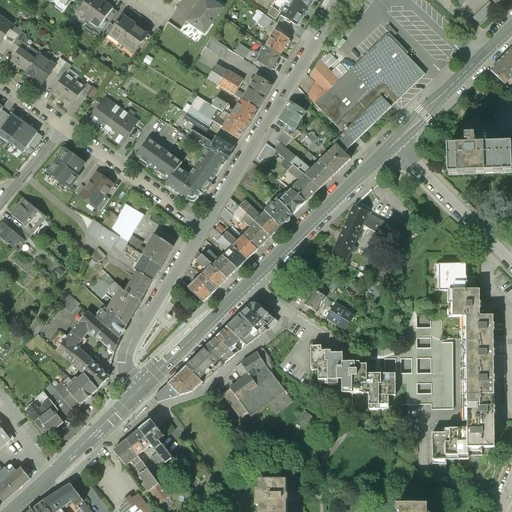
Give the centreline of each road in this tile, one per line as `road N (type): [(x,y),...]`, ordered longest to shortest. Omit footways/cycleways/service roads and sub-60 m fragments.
road 1 (secondary): [(139,388),(393,144)]
road 2 (residential): [(202,226),(338,0)]
road 3 (residential): [(139,388),(125,369),(126,353),(202,226)]
road 4 (secondary): [(9,511),(139,388)]
road 5 (residential): [(202,226),(63,127)]
road 6 (residential): [(393,144),(511,263)]
road 7 (secondary): [(393,144),(511,26)]
